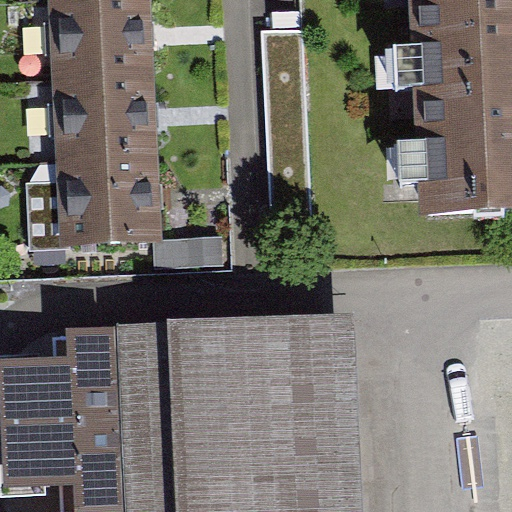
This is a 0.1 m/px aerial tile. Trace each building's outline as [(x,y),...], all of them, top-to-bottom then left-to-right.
[(53,90),(156,84),(151,0),(134,0),(49,4),(53,90)] [(511,0),(407,0),(418,231),(511,226),(511,0)] [(53,90),(57,175),(161,169),(156,84),(53,90)] [(62,260),(165,254),(161,169),(57,175),(62,260)] [(384,511),(374,327),(63,346),(64,370),(17,373),(24,499),(94,494),(94,511),(384,511)]
